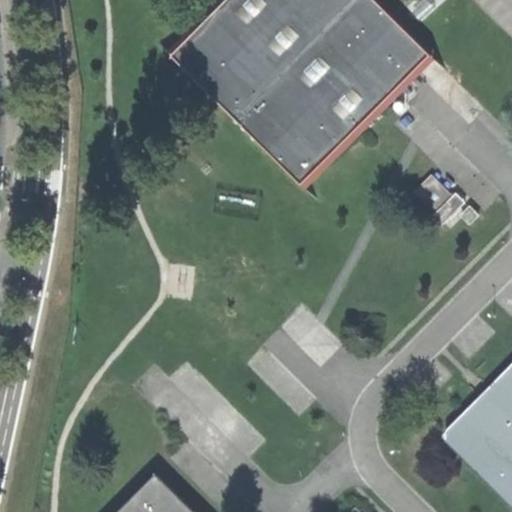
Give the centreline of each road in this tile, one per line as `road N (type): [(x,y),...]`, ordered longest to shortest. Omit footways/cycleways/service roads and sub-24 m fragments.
road 1 (residential): [(416,511),(370,457),(373,403),(511,259)]
road 2 (tertiary): [(3,301),(28,178),(21,0)]
